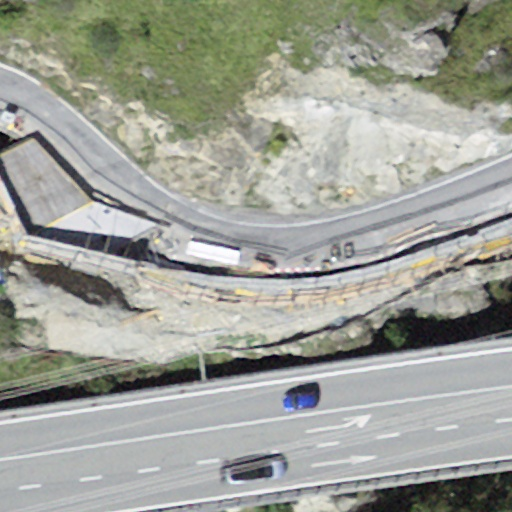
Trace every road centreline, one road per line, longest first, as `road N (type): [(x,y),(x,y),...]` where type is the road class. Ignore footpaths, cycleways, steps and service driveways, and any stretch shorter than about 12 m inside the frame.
road 1 (unclassified): [(0,92),(62,128),(149,217),(227,249),(304,252),(511,175)]
road 2 (primary): [(511,397),(0,463)]
